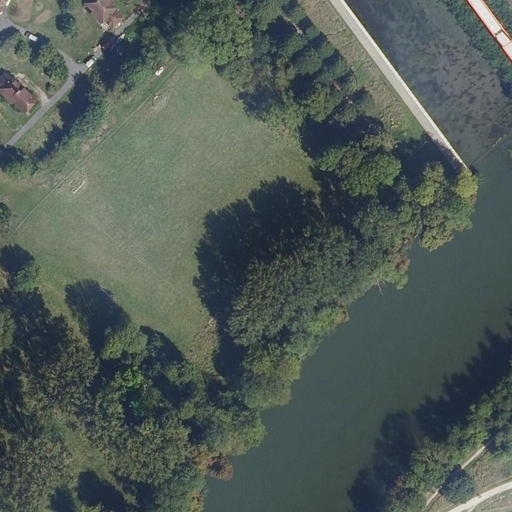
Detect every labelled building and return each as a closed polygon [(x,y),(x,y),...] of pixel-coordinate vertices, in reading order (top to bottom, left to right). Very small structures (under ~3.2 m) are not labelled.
[(88,0),(84,4),(93,13),(102,22),(103,21),(113,10),(114,9),(105,0),(88,0)] [(113,10),(103,21),(111,29),(121,19),(113,10)] [(102,22),(93,13),(89,16),(99,25),(102,22)] [(0,76),(0,87),(1,89),(11,79),(5,72),(0,76)] [(11,79),(1,89),(7,94),(4,97),(10,103),(13,101),(17,106),(27,96),(11,79)] [(27,96),(17,106),(23,111),(33,101),(27,96)]
